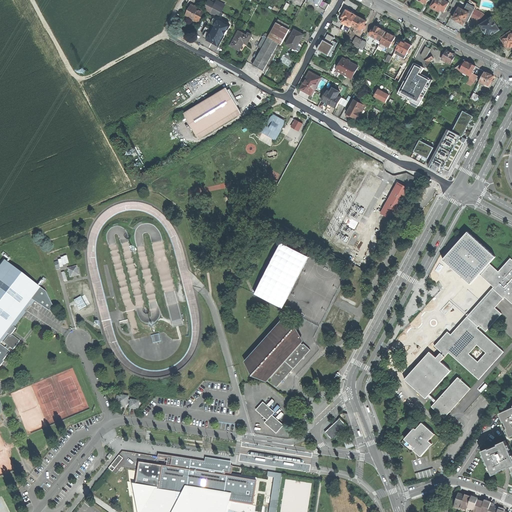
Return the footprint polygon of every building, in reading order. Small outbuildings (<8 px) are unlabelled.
[(213,8),(215,4),(215,3),(208,0),(204,9),(211,12),(213,8)] [(443,0),(434,0),(431,7),(436,10),(440,12),(441,10),(444,12),(449,3),(443,0)] [(329,5),(323,1),(320,5),(319,7),(326,11),(329,5)] [(470,13),(466,20),(468,22),(471,16),(475,8),(476,7),(475,7),(468,4),(468,3),(464,10),(470,13)] [(198,21),(203,11),(199,9),(200,8),(196,6),(195,7),(192,5),(189,11),(187,15),(198,21)] [(218,16),(220,11),(213,8),(211,12),(211,13),(218,16)] [(466,20),(470,13),(464,10),(459,8),(453,19),(455,20),(455,21),(457,22),(458,22),(458,21),(461,23),(464,24),(466,20)] [(478,20),(481,24),(489,19),(483,14),(475,8),(471,16),(478,20)] [(344,23),(351,27),(352,25),(357,16),(352,13),(352,12),(350,11),(349,10),(348,10),(347,11),(346,10),(340,21),(344,23)] [(363,28),(364,25),(367,21),(361,18),(357,16),(352,25),(361,31),(363,28)] [(494,16),(480,25),(484,31),(488,37),(500,30),(494,21),(496,19),(494,16)] [(230,26),(218,19),(212,31),(205,27),(202,33),(209,37),(207,40),(213,43),(219,46),(230,26)] [(276,23),(268,38),(278,43),(278,44),(281,45),(289,30),(276,23)] [(347,33),(351,27),(344,23),(341,29),(347,33)] [(380,43),(386,32),(381,29),(379,28),(376,26),(375,28),(374,27),(370,35),(377,39),(376,41),(380,43)] [(305,35),(295,30),(287,45),(292,48),(295,49),(294,51),(299,54),(303,47),(299,45),(305,35)] [(248,33),(247,36),(239,31),(231,46),(235,48),(240,51),(240,50),(239,50),(244,42),(247,44),(252,35),(248,33)] [(380,43),(390,48),(396,37),(391,35),(386,32),(380,43)] [(511,33),(511,32),(501,38),(504,43),(503,45),(504,46),(505,48),(506,48),(507,47),(507,48),(510,46),(511,47),(511,46),(511,33)] [(331,44),(333,40),(334,38),(328,34),(324,40),(331,44)] [(262,49),(268,38),(264,36),(258,46),(262,49)] [(358,48),(359,47),(363,40),(356,36),(351,44),(358,48)] [(278,43),(268,38),(262,49),(253,65),(264,71),(278,44),(278,43)] [(324,40),(323,40),(321,44),(320,44),(317,50),(328,56),(329,55),(331,51),(332,51),(334,48),(334,49),(336,46),(331,44),(324,40)] [(396,50),(403,53),(406,55),(411,46),(407,43),(402,40),(396,50)] [(431,49),(426,46),(421,55),(425,60),(431,49)] [(451,53),(447,51),(442,59),(451,64),(456,55),(451,53)] [(352,79),(359,67),(350,62),(347,60),(343,58),(340,64),(336,70),(352,79)] [(471,64),(466,61),(465,63),(464,63),(456,68),(470,76),(472,73),(473,71),(476,66),(471,64)] [(398,68),(405,71),(408,66),(401,63),(398,68)] [(420,66),(416,64),(408,80),(406,79),(398,93),(403,96),(403,97),(419,105),(427,90),(425,89),(430,79),(421,74),(424,68),(420,66)] [(485,84),(489,86),(491,82),(493,83),(494,80),(492,80),(494,76),(490,74),(485,71),(480,81),(485,84)] [(301,89),(310,94),(313,89),(315,90),(321,78),(310,72),(307,76),(309,77),(307,80),(304,84),(304,83),(301,89)] [(472,73),(470,76),(469,80),(473,82),(474,83),(478,76),(474,74),(472,73)] [(232,97),(226,88),(184,113),(197,134),(239,109),(242,114),(242,113),(232,97)] [(331,92),(327,89),(321,100),(325,102),(328,104),(332,106),(336,108),(339,103),(342,98),(338,95),(340,92),(333,88),(331,92)] [(380,99),(386,102),(390,95),(378,89),(374,96),(380,99)] [(348,101),(342,98),(339,103),(345,107),(348,101)] [(353,117),(359,120),(362,113),(359,112),(361,109),(363,110),(367,104),(361,101),(360,103),(354,100),(347,113),(353,117)] [(242,114),(239,109),(197,134),(200,139),(242,114)] [(473,116),(465,112),(454,132),(463,137),(473,116)] [(266,124),(261,132),(276,141),(280,132),(282,130),(283,127),(284,124),(285,120),(273,114),(271,116),(266,124)] [(291,127),(299,131),(303,124),(296,120),(291,127)] [(467,139),(463,137),(454,132),(450,130),(430,168),(441,174),(444,168),(449,171),(467,139)] [(420,140),(414,151),(428,159),(434,147),(420,140)] [(381,213),(393,219),(409,189),(404,186),(398,183),(381,213)] [(448,332),(435,346),(442,352),(436,358),(440,361),(449,353),(479,380),(504,352),(477,328),(480,325),(486,331),(502,314),(495,308),(505,297),(511,303),(511,259),(499,272),(490,264),(495,257),(468,232),(443,259),(471,284),(480,274),(494,287),(451,335),(448,332)] [(281,243),(255,294),(283,308),(309,257),(281,243)] [(63,265),(67,264),(65,257),(61,258),(62,260),(58,260),(58,262),(55,263),(57,270),(60,270),(60,268),(64,267),(63,265)] [(32,305),(35,301),(50,311),(53,306),(46,292),(3,258),(0,262),(0,369),(4,365),(1,363),(10,351),(8,350),(10,348),(13,350),(19,341),(12,335),(14,332),(16,329),(15,327),(23,316),(26,312),(25,311),(30,304),(32,305)] [(76,267),(69,269),(71,276),(78,274),(76,267)] [(80,309),(91,304),(86,294),(75,299),(80,309)] [(271,381),(278,388),(311,350),(305,344),(304,345),(302,343),(302,342),(295,330),(282,323),(248,361),(256,373),(268,379),(269,379),(272,381),(271,381)] [(152,335),(153,343),(161,341),(159,334),(152,335)] [(451,371),(440,361),(436,358),(430,352),(405,379),(426,398),(428,396),(429,394),(451,371)] [(432,407),(444,417),(470,389),(458,378),(437,401),(435,403),(432,407)] [(487,386),(485,384),(479,390),(481,392),(487,386)] [(393,397),(399,391),(395,388),(390,394),(393,397)] [(429,394),(428,396),(435,403),(437,401),(429,394)] [(120,406),(126,407),(127,404),(131,405),(130,408),(138,409),(139,401),(128,400),(128,397),(117,396),(116,403),(120,403),(120,406)] [(266,423),(277,433),(284,425),(273,415),(275,412),(264,402),(257,410),(269,420),(266,423)] [(511,406),(498,413),(502,422),(503,422),(506,428),(505,429),(509,437),(511,435),(511,406)] [(347,426),(340,418),(325,432),(333,440),(347,426)] [(414,449),(421,456),(428,447),(432,444),(428,441),(434,434),(422,423),(416,430),(414,428),(405,439),(415,448),(414,449)] [(507,467),(509,466),(511,464),(511,458),(504,440),(496,443),(496,444),(488,448),(487,447),(481,450),(491,474),(498,471),(497,469),(503,467),(506,465),(507,467)] [(229,473),(230,471),(236,471),(236,465),(235,460),(211,456),(211,459),(164,451),(163,454),(173,456),(172,463),(167,463),(167,471),(163,485),(190,488),(179,511),(228,511),(231,501),(231,502),(253,505),(255,501),(259,478),(229,473)] [(124,452),(113,465),(117,469),(128,455),(124,452)] [(80,467),(86,473),(98,458),(92,453),(80,467)] [(415,474),(417,481),(435,476),(433,469),(415,474)] [(282,474),(268,472),(268,476),(274,477),(274,479),(268,511),(276,511),(277,511),(282,474)] [(190,488),(163,485),(138,479),(122,496),(147,511),(167,511),(177,493),(190,488)] [(464,496),(463,495),(457,493),(453,506),(460,509),(464,496)] [(470,498),(468,497),(464,496),(460,509),(465,510),(466,510),(465,510),(466,508),(470,498)] [(470,498),(466,508),(472,510),(471,511),(473,511),(478,499),(473,498),(473,499),(472,498),(470,498)] [(478,499),(473,511),(480,511),(483,503),(482,503),(480,502),(479,502),(480,500),(478,499)] [(486,511),(489,503),(488,503),(483,501),(483,500),(482,503),(483,503),(480,511),(486,511)] [(489,503),(486,511),(495,511),(497,509),(495,509),(492,507),(493,504),(489,503)]
